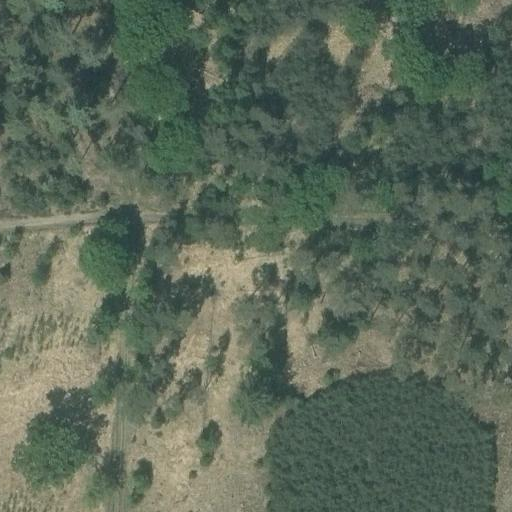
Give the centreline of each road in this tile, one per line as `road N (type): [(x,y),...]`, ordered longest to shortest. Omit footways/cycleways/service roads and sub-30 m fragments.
road 1 (track): [(511,229),(125,214)]
road 2 (track): [(110,511),(125,214)]
road 3 (track): [(125,214),(101,0)]
road 4 (track): [(125,214),(0,224)]
